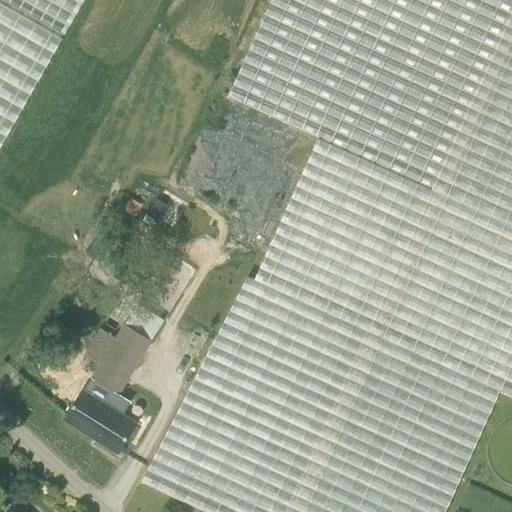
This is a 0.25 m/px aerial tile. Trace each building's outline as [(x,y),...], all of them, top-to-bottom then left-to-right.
[(0,0),(0,155),(87,0),(0,0)] [(445,511),(500,392),(511,397),(511,0),(272,0),(229,97),(322,139),(257,285),(244,279),(142,482),(209,511),(445,511)] [(136,217),(143,205),(131,198),(124,210),(136,217)] [(170,207),(157,199),(148,213),(161,221),(170,207)] [(85,355),(103,366),(95,380),(120,395),(152,340),(127,326),(119,339),(102,328),(85,355)] [(129,411),(124,418),(83,392),(66,419),(119,451),(135,425),(140,418),(129,411)]
